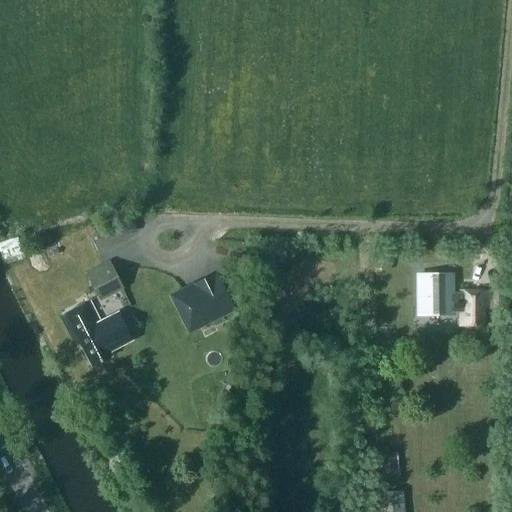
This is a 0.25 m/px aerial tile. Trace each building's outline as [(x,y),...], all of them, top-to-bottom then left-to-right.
[(121,285),(111,266),(90,276),(100,296),(121,285)] [(460,292),(460,294),(452,294),(452,275),(419,276),(419,314),(452,313),(452,311),(460,312),(460,326),(483,326),(483,309),(487,309),(488,292),(460,292)] [(232,310),(215,276),(175,296),(192,329),(199,326),(232,310)] [(80,343),(92,366),(111,356),(109,352),(130,341),(114,314),(99,322),(88,301),(60,317),(76,346),(80,343)] [(388,483),(399,483),(397,453),(386,454),(388,483)]
